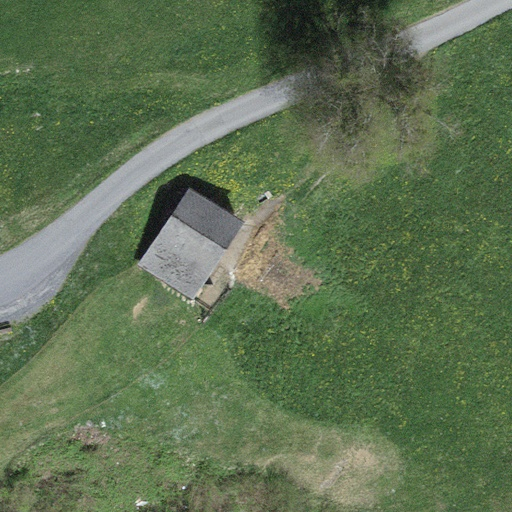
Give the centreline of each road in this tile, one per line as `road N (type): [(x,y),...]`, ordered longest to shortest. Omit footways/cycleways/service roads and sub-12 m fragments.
road 1 (unclassified): [(504,0),(193,132),(125,177),(69,237),(0,278)]
road 2 (track): [(202,301),(245,231),(351,115),(372,61)]
